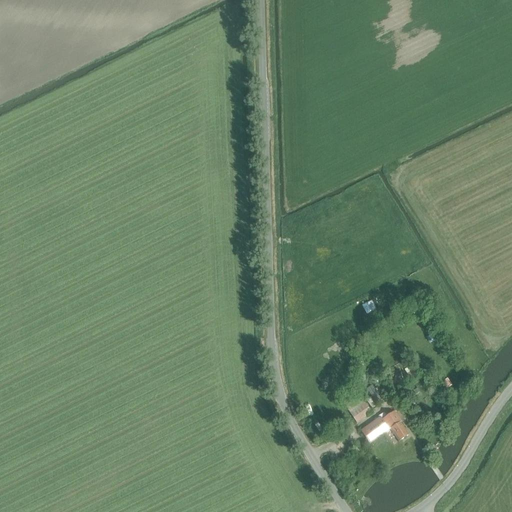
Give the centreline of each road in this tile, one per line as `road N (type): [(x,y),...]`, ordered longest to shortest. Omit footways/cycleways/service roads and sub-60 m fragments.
road 1 (unclassified): [(347,511),(289,419),(275,377),(260,0)]
road 2 (unclassified): [(416,511),(458,474),(511,389)]
